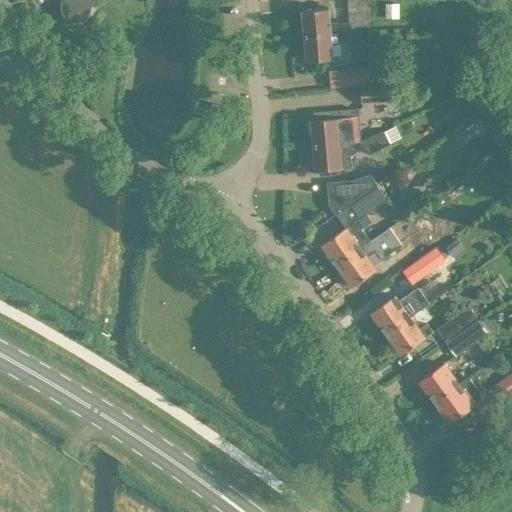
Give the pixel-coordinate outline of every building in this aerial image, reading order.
[(61,0),(61,2),(62,7),(65,12),(68,14),(72,16),(77,16),(81,14),(85,11),(87,7),(88,1),(90,0),(61,0)] [(344,0),(346,17),(328,18),(326,4),(300,6),(302,31),(348,27),(376,24),(376,16),(367,12),(366,0),(344,0)] [(396,12),(396,0),(384,0),(384,12),(396,12)] [(348,27),(302,31),(304,56),(330,54),(329,38),(349,36),(350,52),(380,50),(378,27),(369,27),(369,25),(376,25),(376,24),(348,27)] [(491,49),(474,54),(480,71),(496,65),(491,49)] [(367,62),(327,66),(329,84),(358,81),(368,80),(367,62)] [(368,80),(358,81),(360,100),(396,96),(394,77),(368,80)] [(313,115),(309,115),(311,140),(337,138),(358,136),(356,105),(312,109),(313,115)] [(337,138),(311,140),(313,166),(313,173),(342,171),(341,164),(349,163),(347,147),(358,145),(367,148),(388,139),(382,126),(358,138),(358,136),(337,138)] [(333,210),(372,182),(374,180),(368,171),(350,177),(342,177),(343,188),(327,189),(326,201),(333,210)] [(368,219),(361,210),(381,195),(372,182),(333,210),(342,223),(319,240),(334,261),(359,243),(366,238),(357,227),(368,219)] [(460,221),(449,205),(408,235),(419,251),(460,221)] [(386,224),(366,238),(359,243),(334,261),(349,282),(374,265),(363,250),(362,249),(370,243),(378,255),(398,241),(386,224)] [(465,224),(455,231),(462,242),(473,235),(465,224)] [(450,253),(462,243),(456,235),(443,244),(450,253)] [(435,243),(401,267),(410,281),(444,257),(435,243)] [(383,329),(407,312),(403,306),(403,305),(393,290),(368,308),(383,329)] [(475,312),(467,301),(434,324),(441,336),(475,312)] [(407,312),(383,329),(398,350),(423,332),(430,327),(424,319),(417,324),(412,317),(411,318),(407,312)] [(444,339),(452,351),(485,327),(477,316),(444,339)] [(432,397),(456,380),(452,374),(453,374),(442,358),(417,376),(432,397)] [(498,400),(511,389),(511,370),(509,366),(486,383),(498,400)] [(467,373),(456,380),(432,397),(447,419),(482,394),(467,373)] [(511,402),(493,416),(511,441),(511,439),(511,402)]
